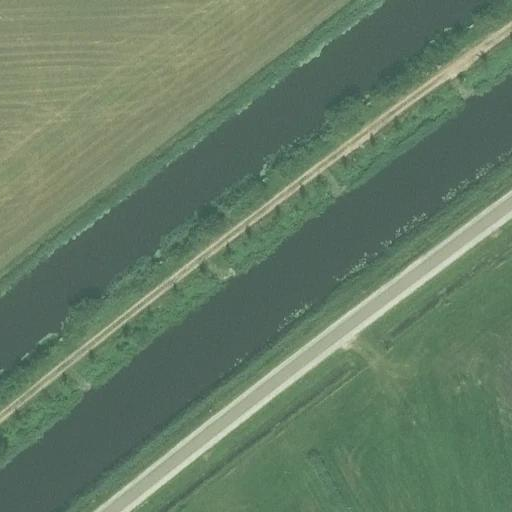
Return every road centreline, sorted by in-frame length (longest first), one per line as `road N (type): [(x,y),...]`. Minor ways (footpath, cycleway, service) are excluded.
road 1 (track): [(0,418),(511,25)]
road 2 (unclassified): [(112,511),(511,203)]
road 3 (track): [(354,0),(151,139),(0,264)]
